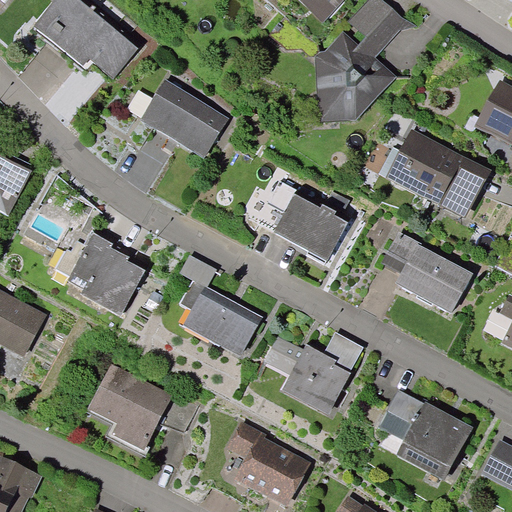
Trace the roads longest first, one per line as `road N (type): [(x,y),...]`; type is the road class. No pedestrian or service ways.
road 1 (residential): [(0,79),(136,206),(511,407)]
road 2 (residential): [(0,431),(166,511)]
